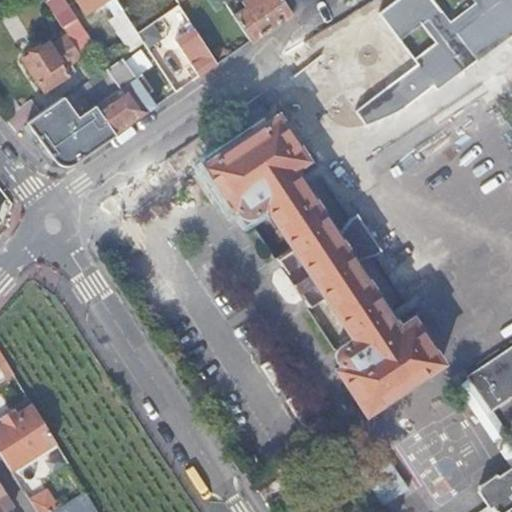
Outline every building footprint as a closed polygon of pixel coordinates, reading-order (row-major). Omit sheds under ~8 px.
[(62,0),(48,0),(44,3),(62,30),(76,21),(62,0)] [(129,53),(143,44),(113,0),(75,0),(85,15),(107,1),(109,5),(107,6),(122,29),(116,33),(129,53)] [(242,0),(243,1),(241,2),(245,8),(232,17),(249,42),(272,25),(289,12),(281,0),(242,0)] [(281,0),(289,12),(305,0),(281,0)] [(511,0),(471,0),(451,15),(439,0),(386,0),(375,8),(398,40),(419,25),(428,37),(407,53),(412,60),(349,106),(365,128),(377,119),(435,77),(439,82),(511,29),(511,0)] [(216,64),(189,22),(184,26),(186,31),(179,36),(173,40),(186,60),(197,77),(212,67),(216,64)] [(176,31),(179,36),(186,31),(184,26),(176,31)] [(80,57),(66,36),(49,47),(47,44),(35,52),(22,60),(44,93),(69,76),(64,68),(80,57)] [(146,113),(154,107),(145,95),(149,92),(143,84),(138,76),(134,79),(121,59),(40,116),(28,124),(41,143),(53,161),(73,164),(146,113)] [(5,119),(15,133),(28,124),(40,116),(30,102),(5,119)] [(294,169),(307,160),(276,116),(274,117),(201,165),(231,210),(235,207),(238,212),(241,216),(244,217),(249,217),(265,207),(292,249),(277,259),(282,268),(281,269),(291,285),(301,299),(303,298),(309,307),(324,297),(352,339),(338,348),(335,352),(333,357),(340,366),(335,370),(364,414),(442,363),(439,358),(413,318),(398,327),(353,259),(374,255),(381,250),(357,214),(350,218),(338,235),(294,169)] [(511,349),(490,364),(468,378),(489,410),(511,396),(511,395),(511,349)] [(14,373),(5,358),(0,360),(0,366),(7,378),(14,373)] [(511,447),(489,410),(468,378),(456,385),(508,468),(511,466),(511,447)] [(0,426),(0,454),(10,470),(56,442),(31,401),(12,412),(15,418),(4,424),(0,426)] [(1,419),(4,424),(15,418),(12,412),(1,419)] [(68,462),(61,449),(52,454),(60,467),(68,462)] [(382,507),(407,492),(386,455),(361,470),(382,507)] [(488,508),(490,511),(503,511),(511,506),(511,466),(508,468),(494,477),(493,475),(475,486),(474,492),(483,507),(485,510),(488,508)] [(9,511),(14,509),(0,486),(0,511),(9,511)] [(98,511),(86,490),(48,511),(98,511)]
